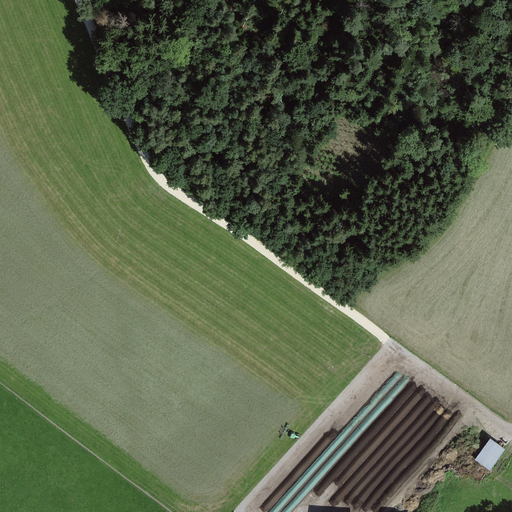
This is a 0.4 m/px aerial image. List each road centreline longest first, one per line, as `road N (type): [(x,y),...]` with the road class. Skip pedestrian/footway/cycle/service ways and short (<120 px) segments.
road 1 (track): [(79,0),(158,171),(511,434)]
road 2 (track): [(391,342),(238,511)]
